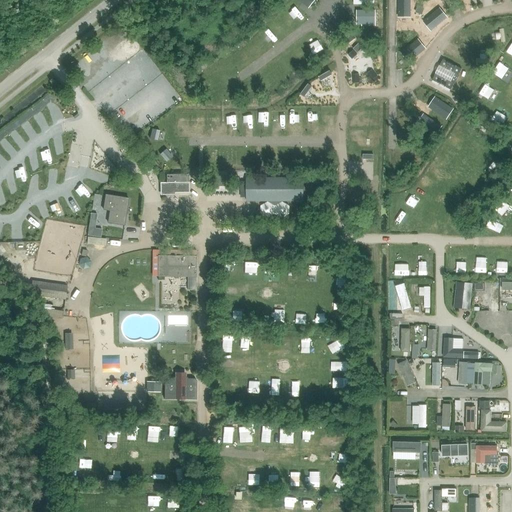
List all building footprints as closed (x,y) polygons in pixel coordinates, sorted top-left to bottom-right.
[(297,0),(308,9),(315,0),(297,0)] [(410,0),(397,0),(397,18),(410,18),(410,0)] [(430,32),(447,18),(439,8),(422,22),(430,32)] [(356,11),(356,25),(375,25),(375,11),(356,11)] [(345,26),(335,34),(345,47),(355,39),(345,26)] [(418,40),(400,53),(408,63),(426,50),(418,40)] [(353,50),(348,55),(351,59),(357,54),(353,50)] [(462,71),(446,62),(435,81),(452,90),(462,71)] [(371,81),(377,76),(372,70),(366,74),(371,81)] [(329,71),(318,77),(321,81),(324,80),(332,75),(329,71)] [(312,87),(308,84),(300,94),(304,97),(305,95),(311,88),(312,87)] [(453,109),(434,97),(427,108),(446,120),(453,109)] [(441,127),(423,114),(416,125),(434,137),(441,127)] [(159,131),(152,129),(150,139),(157,141),(159,131)] [(166,149),(160,154),(166,162),(172,157),(166,149)] [(160,193),(188,193),(188,183),(188,174),(171,175),(171,176),(166,176),(166,183),(159,183),(160,193)] [(303,201),(303,178),(246,178),(246,200),(246,201),(303,201)] [(124,226),(128,199),(105,195),(105,196),(102,210),(109,211),(107,223),(124,226)] [(90,254),(81,258),(85,269),(95,265),(90,254)] [(158,256),(158,277),(159,277),(187,277),(195,277),(196,257),(158,256)] [(240,274),(240,262),(225,262),(225,274),(240,274)] [(342,272),(344,281),(353,279),(351,270),(342,272)] [(511,282),(502,283),(502,290),(511,290),(511,282)] [(459,291),(458,300),(460,300),(459,309),(467,309),(468,302),(469,302),(470,293),(469,293),(470,284),(461,283),(461,292),(459,291)] [(411,308),(404,284),(395,286),(402,311),(411,308)] [(485,284),(476,284),(476,308),(486,308),(485,284)] [(72,326),(74,316),(65,314),(63,324),(72,326)] [(410,329),(401,329),(400,352),(409,352),(410,329)] [(436,330),(428,330),(427,350),(435,350),(436,330)] [(72,332),(64,332),(64,348),(73,348),(72,332)] [(444,338),(443,357),(462,358),(462,350),(452,349),(453,339),(444,338)] [(121,370),(121,355),(102,355),(102,370),(121,370)] [(415,382),(406,361),(398,364),(407,386),(415,382)] [(467,363),(459,362),(457,384),(466,384),(467,363)] [(475,363),(473,385),(481,385),(482,371),(491,372),(492,364),(483,364),(483,363),(475,363)] [(493,366),(492,374),(500,374),(501,366),(493,366)] [(75,369),(66,369),(66,378),(75,378),(75,369)] [(186,377),(186,372),(174,372),(174,377),(172,379),(164,379),(164,400),(196,400),(196,381),(194,379),(188,379),(186,377)] [(160,382),(147,382),(146,392),(159,393),(160,382)] [(450,405),(443,404),(441,427),(449,427),(450,405)] [(470,407),(466,407),(465,407),(465,411),(466,412),(465,430),(474,430),(475,407),(470,407)] [(481,430),(505,431),(505,427),(506,426),(506,423),(506,422),(503,422),(502,423),(490,423),(490,411),(482,411),(481,430)] [(421,443),(393,442),(392,452),(420,453),(421,443)] [(466,445),(442,446),(442,456),(467,455),(466,445)] [(484,463),(484,455),(496,455),(496,446),(476,446),(476,463),(484,463)] [(478,511),(479,498),(469,498),(468,511),(478,511)]
